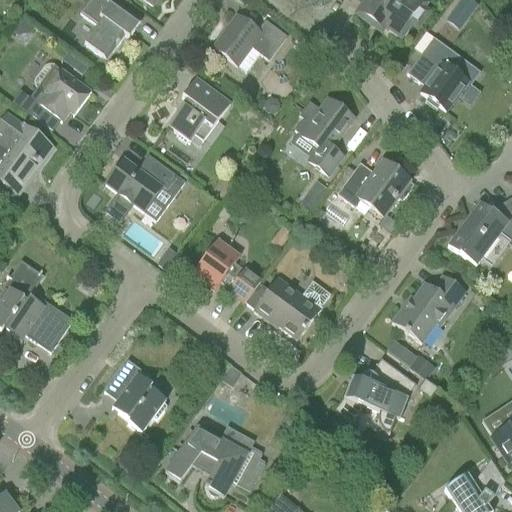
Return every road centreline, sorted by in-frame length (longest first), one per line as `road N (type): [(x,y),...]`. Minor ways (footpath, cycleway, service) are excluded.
road 1 (residential): [(138,286),(276,384),(298,386),(318,372),(437,207),(443,186)]
road 2 (residential): [(200,0),(63,185),(60,211),(70,234),(138,286)]
road 3 (residential): [(443,186),(335,39),(285,0)]
road 4 (residential): [(24,447),(138,286)]
